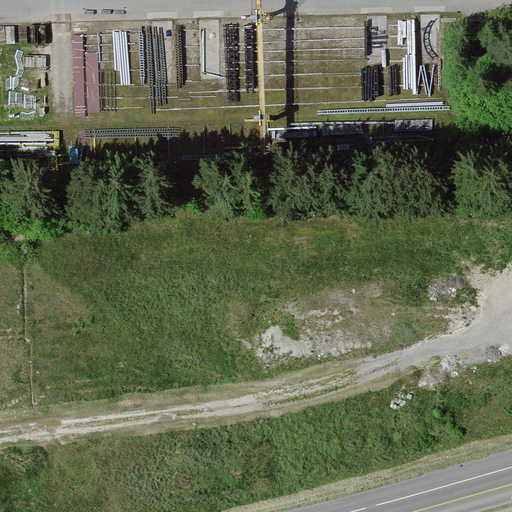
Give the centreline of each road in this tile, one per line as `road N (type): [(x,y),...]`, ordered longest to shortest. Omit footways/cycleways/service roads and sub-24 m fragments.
road 1 (track): [(511,332),(287,400),(0,432)]
road 2 (residential): [(495,0),(0,14)]
road 3 (secondary): [(383,511),(511,476)]
